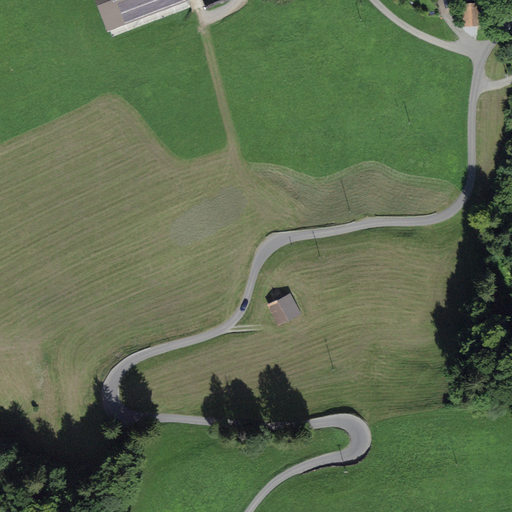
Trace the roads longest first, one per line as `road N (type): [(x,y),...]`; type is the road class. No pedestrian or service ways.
road 1 (unclassified): [(511,21),(482,56),(468,190),(457,213),(273,243),(232,325),(133,358),(109,380),(111,412),(126,420),(265,429),(348,423),(359,430),(358,450),(270,485),(250,511)]
road 2 (track): [(372,0),(407,30),(482,56)]
